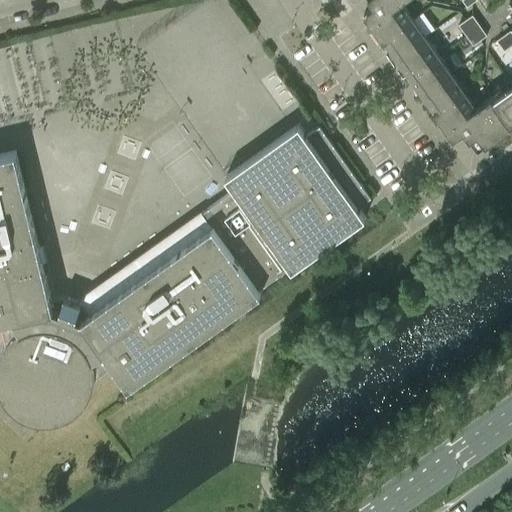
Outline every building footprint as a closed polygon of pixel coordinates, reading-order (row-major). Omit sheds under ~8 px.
[(371,0),(374,4),(364,12),(371,22),(371,21),(383,38),(413,18),(400,0),(371,0)] [(480,23),(472,13),(466,18),(473,28),(480,23)] [(413,18),(383,38),(396,56),(425,35),(413,18)] [(458,23),(466,33),(473,28),(466,18),(458,23)] [(487,34),(480,23),(473,28),(481,38),(487,34)] [(473,28),(466,33),(473,44),(481,38),(473,28)] [(511,44),(504,34),(497,39),(504,49),(511,44)] [(425,35),(396,56),(409,74),(438,53),(425,35)] [(438,53),(409,74),(422,92),(451,71),(438,53)] [(451,71),(422,92),(434,110),(464,89),(451,71)] [(511,80),(493,94),(511,120),(511,80)] [(476,106),(464,89),(434,110),(447,127),(446,127),(453,137),(464,130),(478,149),(511,124),(511,120),(493,94),(476,106)] [(292,268),(365,215),(358,205),(371,195),(326,133),(320,124),(307,133),(299,122),(225,175),(234,187),(202,211),(75,299),(62,294),(51,297),(42,259),(47,258),(43,243),(39,244),(16,149),(0,153),(0,320),(1,320),(6,341),(4,344),(2,347),(1,349),(0,352),(0,387),(2,392),(5,398),(9,403),(14,407),(19,411),(24,414),(30,417),(36,418),(43,419),(49,419),(55,418),(61,417),(67,414),(73,411),(78,407),(83,403),(87,398),(90,392),(92,387),(94,380),(95,374),(112,362),(128,385),(261,290),(259,288),(290,265),(292,268)]
